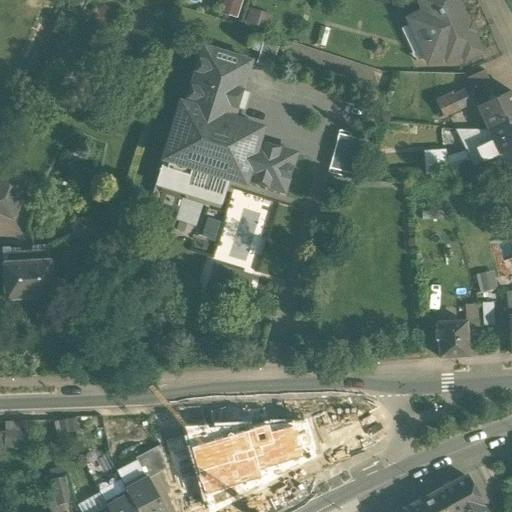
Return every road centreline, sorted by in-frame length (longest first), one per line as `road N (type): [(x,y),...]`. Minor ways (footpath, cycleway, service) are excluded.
road 1 (tertiary): [(380,392),(0,408)]
road 2 (tertiary): [(511,383),(380,392)]
road 3 (tertiary): [(390,472),(511,426)]
